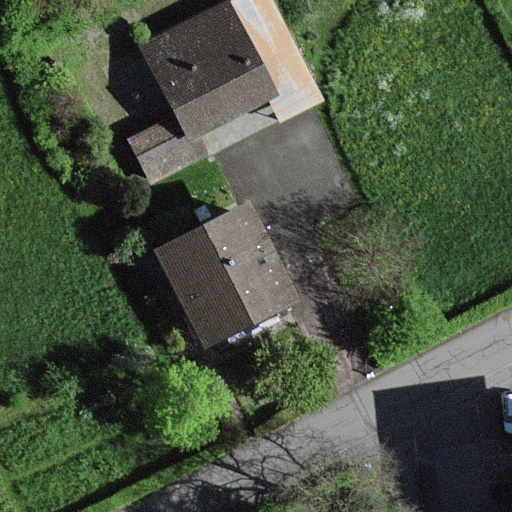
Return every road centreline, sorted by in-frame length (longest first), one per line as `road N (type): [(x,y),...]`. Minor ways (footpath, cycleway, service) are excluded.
road 1 (residential): [(176,511),(426,388)]
road 2 (residential): [(426,388),(459,511)]
